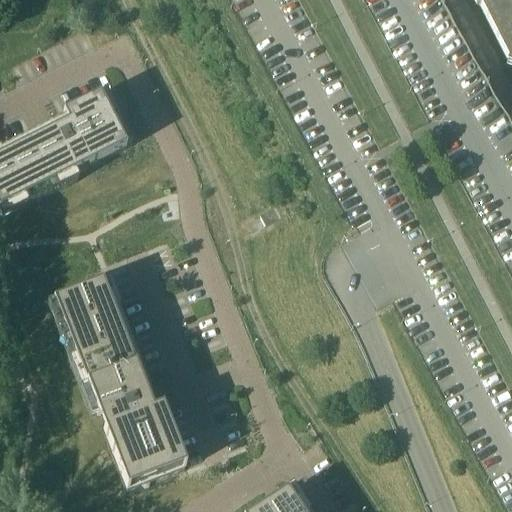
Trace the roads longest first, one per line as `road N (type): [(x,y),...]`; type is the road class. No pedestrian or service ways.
road 1 (track): [(372,511),(249,316),(202,161),(122,0)]
road 2 (residential): [(0,110),(109,55),(124,57),(182,169),(193,233),(285,454)]
road 3 (residential): [(442,511),(353,292),(361,276),(398,255)]
